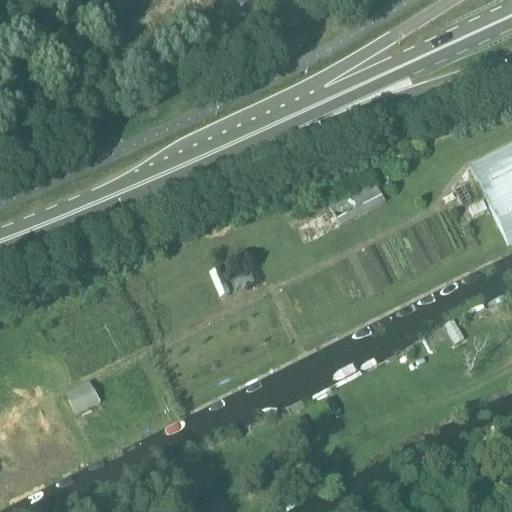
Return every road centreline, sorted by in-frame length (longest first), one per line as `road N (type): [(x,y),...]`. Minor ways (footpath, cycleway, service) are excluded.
road 1 (unclassified): [(0,204),(285,74),(412,0)]
road 2 (primary): [(250,135),(511,16)]
road 3 (primary): [(250,135),(334,120),(511,59)]
road 4 (primary): [(0,241),(250,135)]
road 5 (primary): [(452,0),(322,79),(250,135)]
